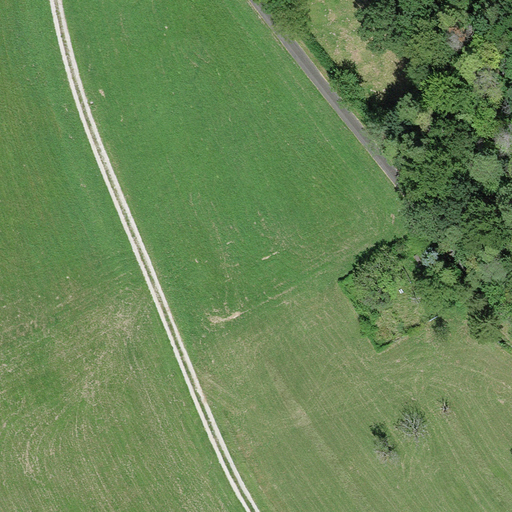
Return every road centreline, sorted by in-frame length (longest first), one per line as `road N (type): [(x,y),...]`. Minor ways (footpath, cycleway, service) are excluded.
road 1 (track): [(250,511),(228,477),(109,188),(53,0)]
road 2 (track): [(252,0),(388,172),(511,309)]
